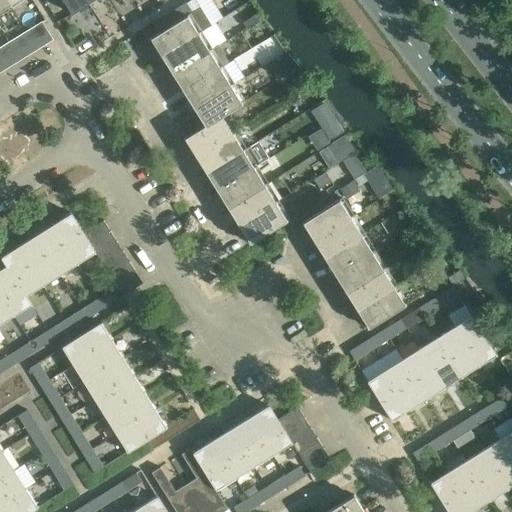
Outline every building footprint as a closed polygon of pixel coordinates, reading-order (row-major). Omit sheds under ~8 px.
[(6,0),(0,0),(0,14),(12,7),(6,0)] [(62,0),(71,14),(88,3),(86,0),(62,0)] [(158,33),(148,39),(159,57),(201,31),(215,22),(223,17),(211,0),(190,0),(186,2),(186,1),(151,23),(158,33)] [(244,20),(242,21),(246,27),(246,28),(249,26),(255,22),(261,18),(257,11),(244,20)] [(43,45),(52,40),(41,21),(32,27),(43,45)] [(34,51),(43,45),(32,27),(22,33),(34,51)] [(159,57),(170,74),(211,49),(201,31),(159,57)] [(34,51),(22,33),(13,39),(24,57),(34,51)] [(15,63),(24,57),(13,39),(4,44),(15,63)] [(0,46),(0,59),(6,69),(15,63),(4,44),(0,46)] [(211,49),(170,74),(181,92),(222,66),(229,62),(218,44),(211,49)] [(291,72),(284,61),(271,69),(278,80),(291,72)] [(181,92),(192,109),(233,83),(222,66),(181,92)] [(244,101),(233,83),(192,109),(202,126),(225,113),(244,101)] [(235,130),(225,113),(202,126),(182,138),(193,156),(235,130)] [(334,116),(319,126),(328,140),(335,136),(343,131),(334,116)] [(193,156),(204,174),(246,148),(235,130),(193,156)] [(204,174),(215,191),(257,165),(246,148),(204,174)] [(351,156),(343,161),(354,178),(361,173),(365,171),(354,153),(351,156)] [(365,171),(361,173),(378,199),(383,196),(393,190),(377,163),(365,171)] [(215,191),(225,208),(267,183),(257,165),(215,191)] [(325,171),(314,179),(319,187),(331,180),(325,171)] [(353,180),(340,189),(346,199),(360,190),(353,180)] [(225,208),(236,226),(278,200),(267,183),(225,208)] [(301,223),(312,241),(353,215),(341,197),(301,223)] [(289,218),(278,200),(236,226),(247,244),(289,218)] [(51,224),(77,264),(95,253),(90,244),(83,232),(70,212),(51,224)] [(409,214),(398,221),(404,231),(408,228),(415,224),(409,214)] [(363,233),(353,215),(312,241),(323,258),(363,233)] [(110,231),(103,220),(83,232),(90,244),(110,231)] [(34,234),(60,275),(77,264),(51,224),(34,234)] [(90,244),(95,253),(96,254),(117,241),(110,231),(90,244)] [(323,258),(334,275),(374,250),(363,233),(323,258)] [(17,245),(42,286),(60,275),(34,234),(17,245)] [(117,241),(96,254),(102,264),(123,251),(117,241)] [(42,286),(17,245),(0,255),(0,258),(4,265),(27,296),(42,286)] [(334,275),(344,292),(385,267),(374,250),(334,275)] [(123,251),(102,264),(109,274),(130,261),(123,251)] [(130,261),(109,274),(115,284),(136,271),(130,261)] [(0,267),(0,294),(13,316),(32,304),(27,296),(4,265),(0,267)] [(344,292),(355,310),(396,284),(385,267),(344,292)] [(136,271),(115,284),(122,295),(143,282),(136,271)] [(407,302),(396,284),(355,310),(367,328),(407,302)] [(454,297),(449,288),(436,296),(441,305),(454,297)] [(104,307),(117,299),(111,290),(98,298),(104,307)] [(0,324),(13,316),(0,294),(0,324)] [(91,315),(104,307),(98,298),(85,306),(91,315)] [(436,308),(431,299),(417,308),(423,316),(436,308)] [(423,316),(417,308),(405,315),(410,324),(423,316)] [(70,329),(82,321),(77,312),(64,320),(70,329)] [(471,314),(453,326),(478,366),(496,355),(471,314)] [(57,337),(70,329),(64,320),(51,328),(57,337)] [(72,365),(112,340),(101,321),(60,347),(72,365)] [(401,330),(396,321),(383,329),(389,338),(401,330)] [(453,326),(436,336),(461,377),(478,366),(453,326)] [(389,338),(383,329),(370,337),(376,346),(389,338)] [(30,342),(35,351),(48,343),(42,334),(30,342)] [(436,336),(418,347),(444,388),(461,377),(436,336)] [(82,382),(123,357),(112,340),(72,365),(82,382)] [(22,359),(35,351),(30,342),(17,350),(22,359)] [(367,352),(361,343),(348,351),(354,360),(367,352)] [(418,347),(401,358),(426,399),(444,388),(418,347)] [(0,371),(1,373),(13,365),(8,356),(0,360),(0,371)] [(93,400),(134,374),(123,357),(82,382),(93,400)] [(401,358),(384,369),(409,410),(426,399),(401,358)] [(37,362),(29,368),(36,381),(45,375),(37,362)] [(384,369),(366,380),(391,421),(409,410),(384,369)] [(104,417),(145,391),(134,374),(93,400),(104,417)] [(42,390),(50,403),(59,397),(51,384),(42,390)] [(511,402),(511,390),(503,396),(508,405),(511,402)] [(115,434),(156,409),(145,391),(104,417),(115,434)] [(67,410),(59,397),(50,403),(58,415),(67,410)] [(499,411),(494,402),(481,410),(486,418),(499,411)] [(268,404),(248,416),(272,455),(292,443),(290,440),(284,430),(277,419),(268,404)] [(284,430),(304,417),(297,406),(277,419),(284,430)] [(26,429),(35,423),(26,409),(17,415),(26,429)] [(126,452),(167,427),(156,409),(115,434),(126,452)] [(486,418),(481,410),(468,418),(474,427),(486,418)] [(254,467),(272,455),(248,416),(229,428),(254,467)] [(311,428),(304,417),(284,430),(290,440),(311,428)] [(63,424),(72,437),(81,432),(72,419),(63,424)] [(465,432),(459,423),(446,431),(452,440),(465,432)] [(229,428),(211,439),(235,478),(254,467),(229,428)] [(317,438),(311,428),(290,440),(292,443),(296,451),(317,438)] [(452,440),(446,431),(433,439),(439,448),(452,440)] [(511,431),(499,439),(511,459),(511,431)] [(41,452),(50,447),(41,432),(32,438),(41,452)] [(88,444),(81,432),(72,437),(79,450),(88,444)] [(323,448),(317,438),(296,451),(303,461),(323,448)] [(211,439),(191,451),(216,490),(235,478),(211,439)] [(511,486),(511,459),(499,439),(482,450),(507,490),(511,486)] [(430,453),(425,444),(412,453),(417,462),(430,453)] [(50,467),(58,461),(50,447),(41,452),(50,467)] [(216,490),(191,451),(189,448),(181,453),(196,478),(185,484),(202,511),(222,511),(227,509),(216,490)] [(323,448),(303,461),(309,472),(330,459),(323,448)] [(0,451),(0,477),(14,469),(2,450),(0,451)] [(507,490),(482,450),(464,460),(489,501),(507,490)] [(85,459),(94,472),(103,466),(94,453),(85,459)] [(489,501),(464,460),(447,471),(472,511),(489,501)] [(14,469),(0,477),(0,503),(25,488),(35,482),(23,463),(14,469)] [(299,466),(285,475),(290,484),(304,475),(299,466)] [(175,511),(202,511),(185,484),(175,491),(160,467),(151,472),(175,511)] [(64,490),(73,484),(64,469),(55,475),(64,490)] [(447,471),(429,482),(447,511),(470,511),(472,511),(447,471)] [(135,472),(120,481),(126,490),(141,481),(135,472)] [(270,484),(276,493),(290,484),(285,475),(270,484)] [(126,490),(120,481),(107,490),(112,499),(126,490)] [(0,503),(0,511),(29,511),(38,507),(25,488),(0,503)] [(261,489),(247,498),(253,507),(267,498),(261,489)] [(364,511),(353,494),(324,511),(364,511)] [(166,511),(156,495),(136,507),(139,511),(166,511)] [(98,496),(83,505),(87,511),(91,511),(103,504),(98,496)] [(233,507),(235,511),(244,511),(253,507),(247,498),(233,507)]
